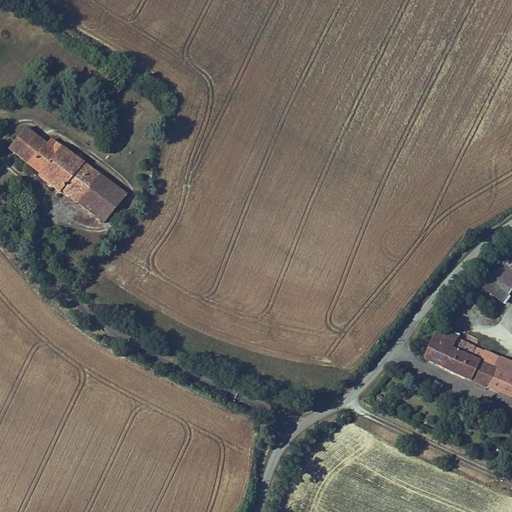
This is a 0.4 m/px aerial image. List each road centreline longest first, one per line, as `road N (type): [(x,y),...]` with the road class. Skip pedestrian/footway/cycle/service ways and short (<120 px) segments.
road 1 (unclassified): [(59,263),(129,346),(244,410),(299,414)]
road 2 (unclassified): [(511,223),(472,251),(349,396),(299,414)]
